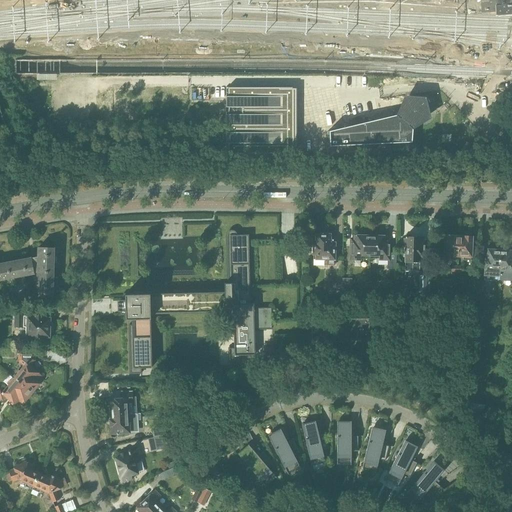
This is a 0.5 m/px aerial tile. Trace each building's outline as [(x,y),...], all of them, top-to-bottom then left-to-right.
[(511,0),(480,0),(481,13),(496,12),(496,15),(508,14),(511,14),(511,11),(511,0)] [(226,132),(226,143),(228,143),(228,154),(292,154),(292,98),(292,87),(288,87),(228,87),(228,96),(226,96),(226,101),(226,105),(226,107),(228,107),(228,114),(226,114),(226,125),(228,125),(228,132),(226,132)] [(330,146),(412,143),(413,129),(432,118),(426,97),(405,95),(396,115),(330,131),(330,146)] [(228,232),(227,235),(228,283),(225,283),(225,289),(134,292),(134,294),(125,295),(125,300),(120,300),(121,315),(125,314),(126,320),(132,320),(132,325),(129,325),(131,373),(142,373),(142,368),(152,368),(150,313),(233,311),(234,348),(229,348),(229,362),(240,361),(240,355),(255,355),(255,342),(255,337),(254,329),(272,329),(272,325),(272,311),(272,308),(257,308),(256,301),(253,301),(250,301),(249,242),(248,235),(238,235),(235,232),(234,231),(232,230),(230,231),(228,232)] [(335,239),(330,239),(330,235),(317,235),(317,244),(314,244),(313,254),(316,254),(316,260),(325,260),(325,264),(327,264),(327,266),(332,266),(332,264),(334,264),(335,239)] [(370,256),(370,236),(355,235),(355,240),(352,240),(351,258),(361,259),(361,256),(370,256)] [(458,256),(459,236),(445,235),(445,237),(441,237),(440,244),(444,244),(443,263),(452,263),(453,256),(458,256)] [(370,236),(370,256),(379,256),(379,259),(387,259),(387,269),(396,269),(396,253),(389,253),(389,241),(386,241),(386,236),(370,236)] [(473,236),(459,236),(458,256),(472,257),(473,236)] [(405,237),(405,262),(405,270),(420,270),(420,262),(420,261),(426,261),(426,255),(423,255),(423,242),(420,242),(421,237),(405,237)] [(240,355),(240,361),(260,361),(260,344),(277,343),(277,345),(280,347),(282,347),(285,348),(288,348),(291,348),(294,348),(297,348),(299,347),(301,346),(304,345),(304,343),(312,343),(312,336),(304,336),(303,313),(299,313),(299,300),(283,300),(283,291),(282,241),(249,242),(250,301),(253,301),(256,301),(257,308),(272,308),(272,311),(274,311),(274,325),(272,325),(272,329),(254,329),(255,337),(255,342),(255,355),(240,355)] [(41,248),(39,296),(52,296),(54,248),(41,248)] [(496,262),(497,250),(488,250),(487,258),(486,258),(484,280),(498,281),(498,276),(499,263),(496,262)] [(511,254),(511,250),(497,250),(496,262),(499,263),(498,276),(511,276),(511,260),(511,254)] [(0,279),(34,273),(32,260),(0,266),(0,279)] [(427,276),(419,275),(419,293),(427,293),(427,276)] [(328,291),(342,291),(342,278),(328,278),(328,291)] [(352,279),(342,278),(342,291),(352,292),(352,279)] [(483,294),(484,282),(477,281),(476,293),(483,294)] [(15,315),(15,328),(23,328),(23,327),(28,327),(27,340),(49,341),(49,332),(51,332),(52,331),(52,325),(51,324),(49,324),(50,314),(35,314),(35,316),(28,315),(28,316),(23,316),(23,315),(15,315)] [(312,319),(312,328),(312,336),(312,343),(366,341),(366,340),(370,340),(369,319),(366,319),(366,318),(312,319)] [(20,370),(14,378),(31,391),(41,379),(36,376),(39,373),(31,367),(30,366),(33,362),(35,360),(35,351),(27,351),(19,351),(18,356),(18,361),(25,366),(21,371),(20,370)] [(0,397),(3,400),(6,397),(14,403),(17,400),(21,404),(31,391),(14,378),(8,385),(9,386),(5,391),(0,386),(0,397)] [(106,402),(106,403),(106,404),(107,405),(108,405),(109,406),(110,405),(111,416),(127,415),(127,414),(136,414),(135,400),(133,400),(132,391),(121,392),(122,398),(109,399),(108,399),(108,400),(107,400),(106,400),(106,401),(106,402)] [(111,420),(110,420),(110,434),(110,435),(111,436),(111,437),(112,437),(113,438),(114,438),(115,437),(116,437),(116,436),(116,433),(129,433),(137,432),(136,421),(141,420),(140,413),(136,414),(127,414),(127,415),(111,416),(111,420)] [(323,451),(329,449),(326,434),(319,436),(316,424),(302,427),(312,469),(326,465),(323,451)] [(358,452),(358,437),(351,437),(351,424),(337,424),(337,467),(351,467),(351,452),(358,452)] [(385,461),(389,447),(383,445),(386,433),(372,430),(362,471),(376,475),(379,460),(385,461)] [(289,476),(301,470),(295,456),(300,453),(293,440),(288,443),(282,432),(269,438),(289,476)] [(165,434),(154,437),(157,450),(169,448),(165,434)] [(410,477),(417,463),(411,460),(417,449),(404,443),(385,481),(397,488),(404,474),(410,477)] [(267,489),(278,480),(268,468),(273,464),(263,452),(258,457),(250,447),(240,456),(267,489)] [(122,457),(116,458),(122,481),(131,479),(130,475),(138,473),(135,462),(141,460),(138,449),(132,450),(121,453),(122,457)] [(16,469),(9,472),(12,481),(13,482),(20,479),(35,486),(40,474),(29,470),(26,462),(24,463),(23,461),(16,464),(16,465),(14,466),(16,469)] [(435,482),(443,473),(432,463),(404,496),(415,505),(425,494),(430,498),(440,486),(435,482)] [(203,474),(207,470),(203,466),(199,470),(203,474)] [(162,481),(181,472),(178,467),(159,476),(162,481)] [(40,474),(35,486),(49,492),(53,502),(59,500),(56,491),(67,486),(64,478),(59,480),(57,475),(55,476),(55,475),(48,478),(40,474)] [(205,488),(202,494),(197,503),(204,506),(211,492),(205,488)] [(155,490),(144,500),(141,497),(134,504),(137,508),(136,508),(137,509),(136,510),(138,511),(155,511),(161,506),(155,500),(160,496),(155,490)] [(191,500),(197,503),(202,494),(196,491),(191,500)]
